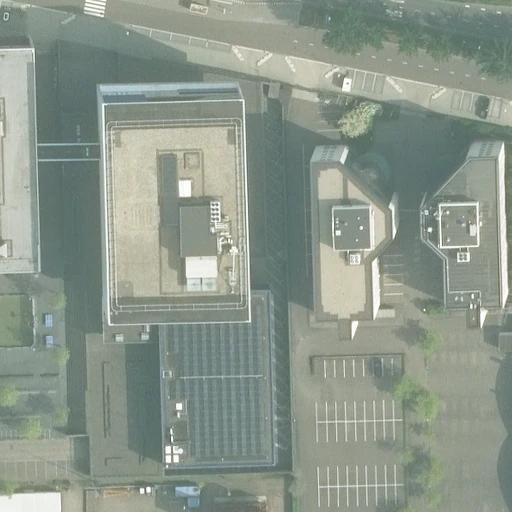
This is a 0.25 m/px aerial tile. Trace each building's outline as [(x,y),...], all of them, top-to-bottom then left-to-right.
[(0,257),(34,256),(34,258),(36,258),(33,153),(32,131),(30,35),(28,35),(28,37),(0,38),(0,257)] [(60,131),(32,131),(33,153),(60,154),(63,247),(64,263),(81,263),(83,263),(88,434),(88,436),(88,441),(90,479),(163,477),(163,475),(163,462),(273,459),(267,283),(252,284),(241,284),(240,258),(252,258),(264,258),(267,258),(261,81),(257,80),(245,78),(188,67),(151,60),(116,53),(116,61),(117,77),(117,79),(94,79),(94,86),(60,88),(58,88),(60,131)] [(276,99),(279,84),(269,82),(267,97),(276,99)] [(442,176),(425,195),(426,224),(448,245),(449,296),(471,295),(472,314),(487,314),(486,295),(508,294),(504,142),(474,142),(457,161),(452,159),(447,160),(440,167),(440,172),(442,176)] [(378,247),(399,225),(398,196),(379,178),(381,174),(380,169),(374,163),(369,163),(365,164),(346,146),(316,147),(321,307),(343,307),(344,325),(358,325),(357,306),(380,306),(378,247)] [(511,349),(511,333),(500,334),(500,350),(511,349)] [(0,492),(0,511),(61,511),(61,491),(0,492)]
